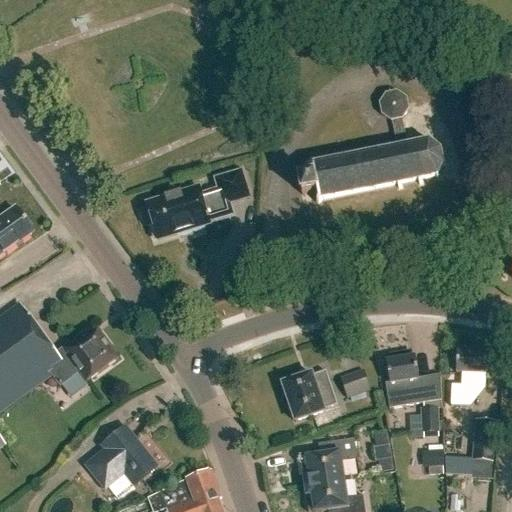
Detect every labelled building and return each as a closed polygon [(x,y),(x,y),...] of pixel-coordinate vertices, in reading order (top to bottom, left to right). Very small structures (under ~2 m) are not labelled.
[(315,176),(299,179),(302,196),(318,192),(319,198),(315,204),(318,206),(323,200),(397,185),(398,190),(402,190),(401,184),(418,181),(419,186),(423,186),(422,180),(435,177),(440,181),(442,179),(437,176),(442,166),(444,167),(446,165),(442,164),(440,154),(443,152),(440,150),(439,151),(431,146),(432,142),(428,142),(428,145),(415,147),(414,143),(411,143),(411,148),(408,149),(402,121),(409,111),(407,100),(398,93),(387,95),(380,105),(382,116),(393,123),(398,150),(316,167),(311,163),(309,167),(314,170),(315,176)] [(204,231),(204,229),(237,219),(233,206),(251,201),(243,171),(213,179),(216,190),(199,195),(198,190),(146,206),(153,228),(150,229),(153,239),(156,238),(157,242),(193,231),(194,234),(204,231)] [(0,257),(32,234),(13,208),(0,218),(0,257)] [(0,450),(5,446),(0,438),(0,415),(52,377),(60,387),(78,374),(86,384),(118,361),(98,334),(88,341),(84,336),(55,357),(18,306),(0,319),(0,450)] [(467,375),(466,386),(485,387),(487,353),(457,351),(456,374),(467,375)] [(390,364),(386,364),(390,386),(386,386),(390,411),(429,405),(425,380),(419,381),(416,360),(401,362),(400,356),(389,357),(390,364)] [(347,401),(371,393),(363,372),(340,380),(347,401)] [(337,408),(326,375),(313,379),(312,376),(282,386),(295,424),(325,414),(324,412),(337,408)] [(425,411),(425,435),(442,435),(442,411),(425,411)] [(476,422),(472,463),(473,463),(471,480),(491,482),(492,465),(493,465),(497,424),(476,422)] [(101,449),(104,453),(84,469),(104,494),(124,478),(133,490),(159,469),(126,428),(101,449)] [(380,464),(382,476),(395,474),(389,436),(376,439),(378,451),(376,451),(378,465),(380,464)] [(326,445),(327,456),(301,460),(305,487),(345,482),(342,463),(357,461),(354,441),(326,445)] [(446,448),(430,449),(430,469),(446,469),(446,448)] [(148,501),(152,511),(221,511),(207,475),(189,481),(148,501)] [(345,482),(305,487),(308,511),(330,511),(335,511),(365,511),(363,498),(347,500),(345,482)]
